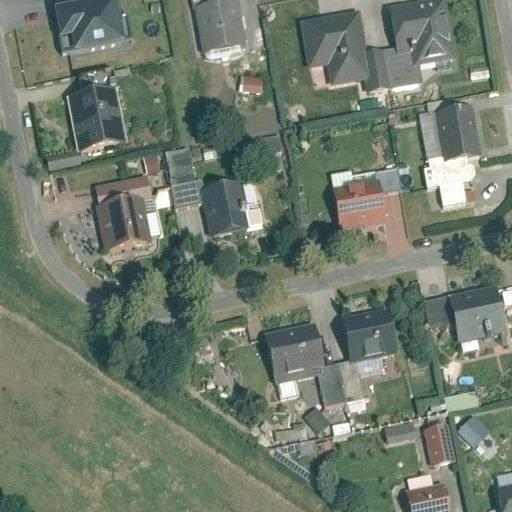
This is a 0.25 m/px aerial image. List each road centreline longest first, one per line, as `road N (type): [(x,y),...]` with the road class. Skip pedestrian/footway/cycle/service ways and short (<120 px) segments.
road 1 (residential): [(511,236),(167,309),(136,311),(57,274)]
road 2 (residential): [(0,61),(30,218),(57,274)]
